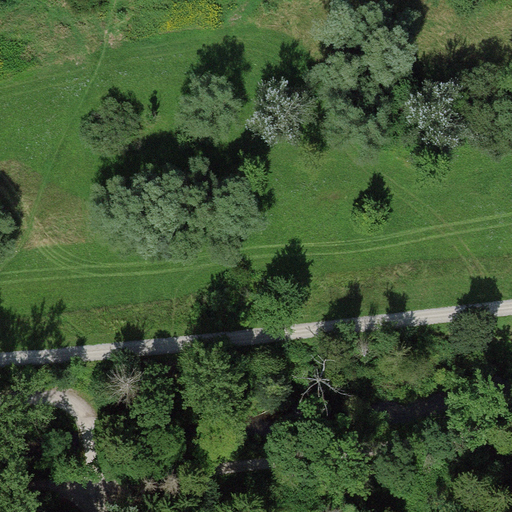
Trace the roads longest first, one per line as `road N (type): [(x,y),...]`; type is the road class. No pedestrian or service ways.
road 1 (track): [(0,364),(511,309)]
road 2 (track): [(511,437),(87,486)]
road 3 (track): [(0,402),(71,411),(90,511)]
